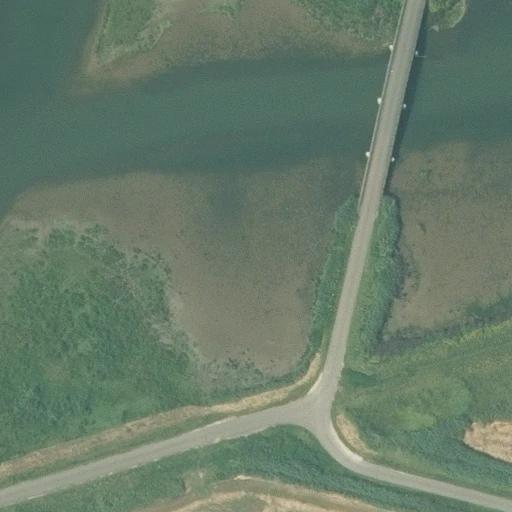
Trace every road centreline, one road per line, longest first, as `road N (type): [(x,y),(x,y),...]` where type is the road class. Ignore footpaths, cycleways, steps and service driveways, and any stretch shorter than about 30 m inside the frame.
road 1 (unclassified): [(320,409),(416,0)]
road 2 (unclassified): [(0,494),(320,409)]
road 3 (unclassified): [(511,508),(352,459),(322,430),(320,409)]
